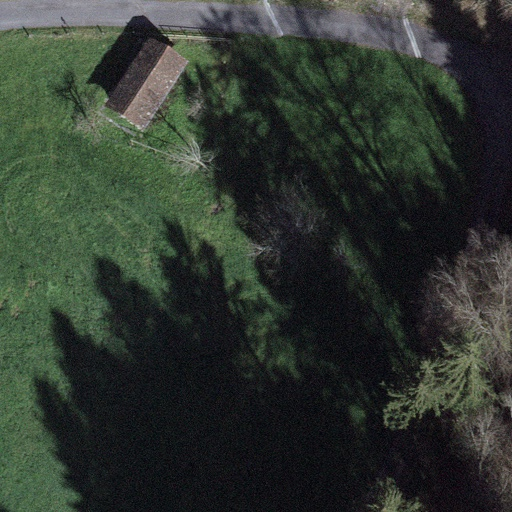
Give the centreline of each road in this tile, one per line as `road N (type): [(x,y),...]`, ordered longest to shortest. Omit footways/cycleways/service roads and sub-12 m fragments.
road 1 (track): [(511,58),(450,52),(331,22),(0,16)]
road 2 (track): [(374,511),(409,449),(481,233),(490,118),(450,52)]
